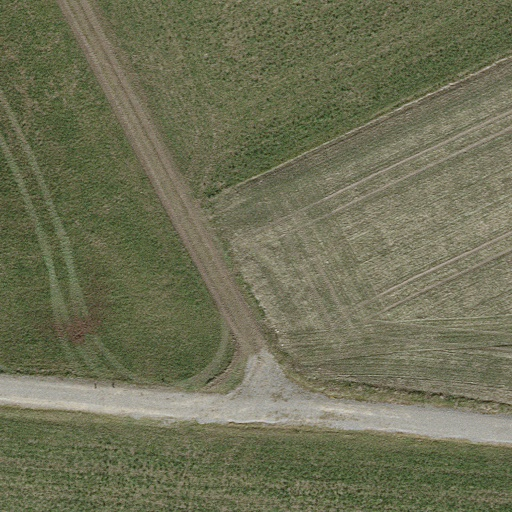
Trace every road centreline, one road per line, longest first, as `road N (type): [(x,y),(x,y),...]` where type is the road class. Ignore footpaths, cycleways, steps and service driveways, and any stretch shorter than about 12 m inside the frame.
road 1 (track): [(0,426),(511,468)]
road 2 (track): [(284,447),(54,0)]
